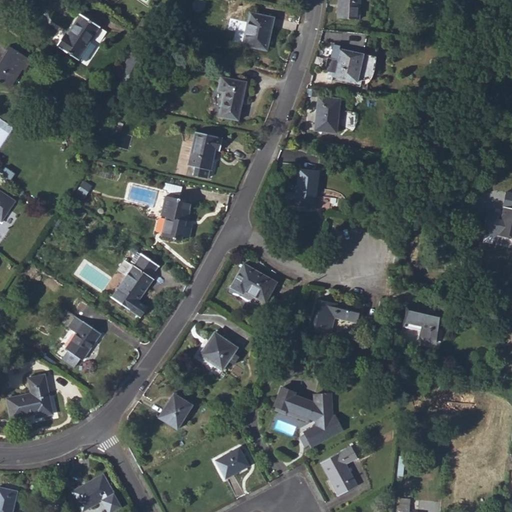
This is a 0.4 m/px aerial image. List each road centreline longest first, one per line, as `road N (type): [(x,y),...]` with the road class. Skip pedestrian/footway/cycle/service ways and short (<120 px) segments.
road 1 (residential): [(231,234),(290,96),(314,0)]
road 2 (residential): [(102,421),(231,234)]
road 3 (residential): [(231,234),(301,273),(335,275),(357,263)]
